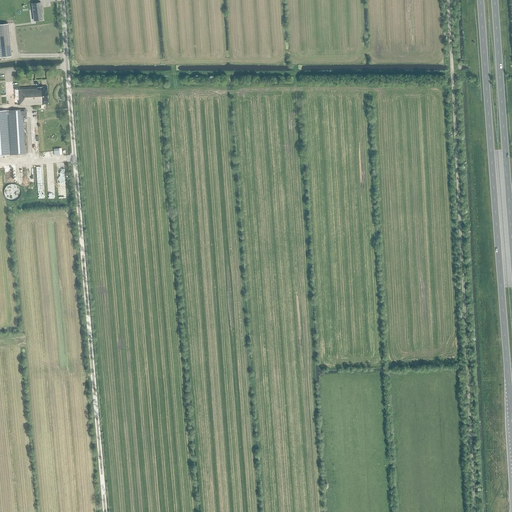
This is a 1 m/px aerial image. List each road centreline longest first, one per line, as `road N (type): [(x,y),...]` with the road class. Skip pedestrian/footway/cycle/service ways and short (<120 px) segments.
road 1 (unclassified): [(106,511),(61,0)]
road 2 (track): [(474,511),(451,74)]
road 3 (trunk): [(480,0),(511,429)]
road 4 (trunk): [(511,242),(494,0)]
